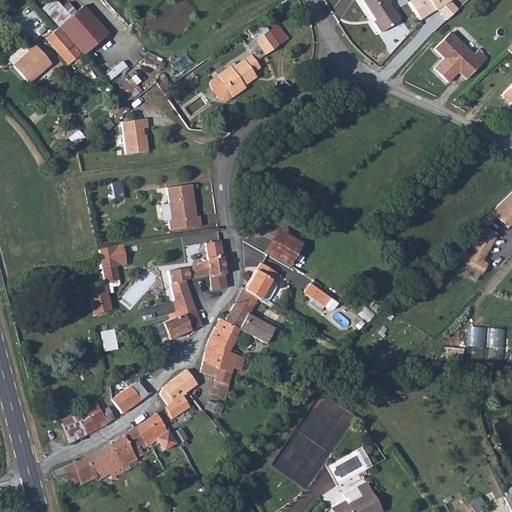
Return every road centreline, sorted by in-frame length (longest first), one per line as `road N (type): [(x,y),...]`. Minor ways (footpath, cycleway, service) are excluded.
road 1 (residential): [(343,57),(230,153),(223,177),(233,281),(186,355),(155,383),(149,403),(27,474)]
road 2 (unclassified): [(343,57),(511,155)]
